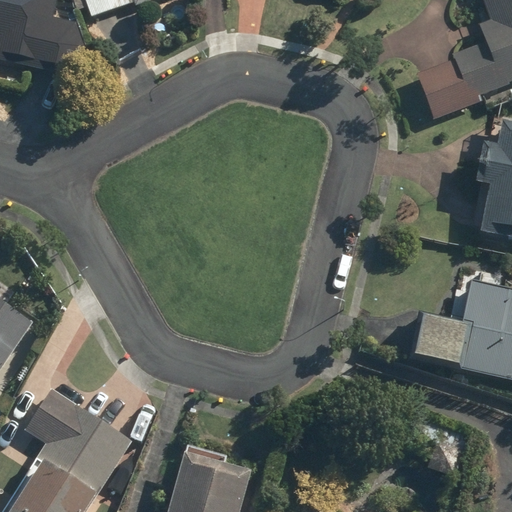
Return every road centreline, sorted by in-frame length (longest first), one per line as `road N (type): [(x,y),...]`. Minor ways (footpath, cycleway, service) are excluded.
road 1 (residential): [(45,177),(243,73),(334,101),(351,154),(298,354),(273,377),(251,380),(178,364),(151,346),(132,316)]
road 2 (residential): [(132,316),(45,177)]
